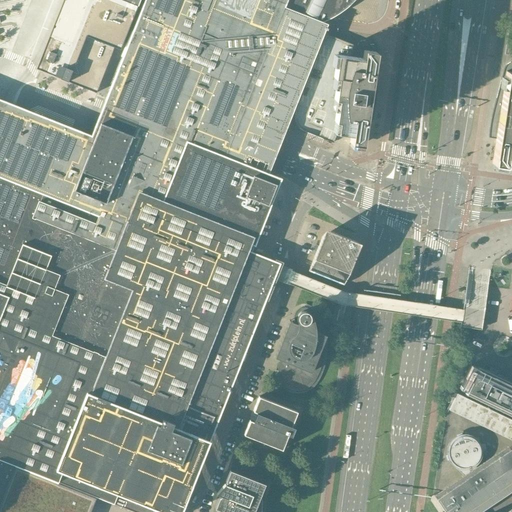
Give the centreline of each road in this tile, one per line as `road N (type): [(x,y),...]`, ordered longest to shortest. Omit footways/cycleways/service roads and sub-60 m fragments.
road 1 (unclassified): [(286,229),(282,261),(189,511)]
road 2 (primary): [(390,244),(353,511)]
road 3 (unclassified): [(89,119),(0,349)]
road 4 (unknown): [(103,506),(175,356),(144,348)]
road 5 (primary): [(396,511),(418,325)]
road 6 (unclassified): [(276,141),(107,79)]
road 7 (unclassified): [(103,90),(270,156)]
road 8 (primary): [(422,48),(429,81),(425,190)]
road 9 (primary): [(422,48),(400,187)]
road 10 (unclassified): [(276,141),(313,33),(327,26)]
road 11 (unclassified): [(0,156),(25,100),(89,119)]
road 12 (unclassified): [(117,511),(0,469)]
